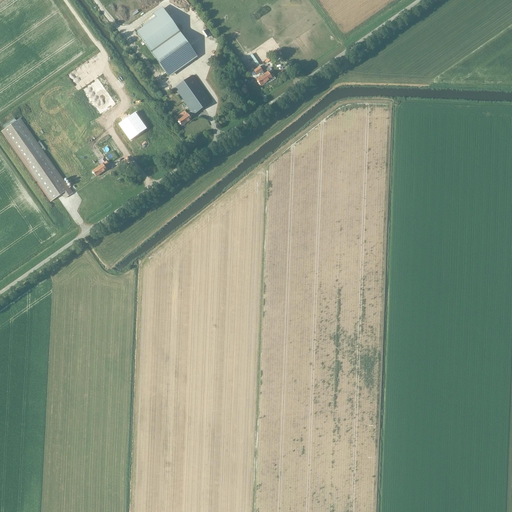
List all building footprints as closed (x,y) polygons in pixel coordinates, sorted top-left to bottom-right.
[(184,0),(179,0),(177,2),(187,14),(192,9),(184,0)] [(168,76),(197,56),(163,9),(154,15),(156,18),(137,32),(168,76)] [(245,67),(247,70),(251,68),(248,62),(243,64),(244,68),(245,67)] [(262,71),(263,71),(260,67),(254,71),(257,75),(258,74),(260,77),(257,79),(261,86),(272,78),(268,72),(264,74),(262,71)] [(122,102),(103,74),(76,93),(95,121),(122,102)] [(193,115),(212,102),(193,75),(174,88),(191,112),(188,113),(178,120),(182,126),(192,119),(190,117),(193,115)] [(55,98),(34,112),(55,145),(77,131),(55,98)] [(134,112),(118,124),(130,140),(146,129),(134,112)] [(21,118),(16,121),(14,118),(3,125),(5,129),(2,131),(51,201),(62,193),(65,198),(72,193),(21,118)] [(92,171),(96,177),(107,170),(105,167),(109,164),(107,161),(92,171)]
